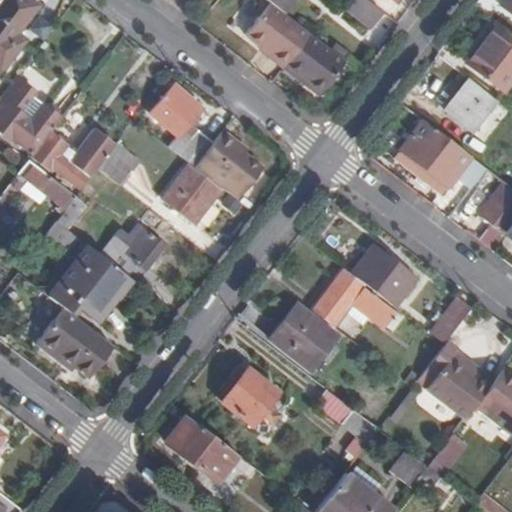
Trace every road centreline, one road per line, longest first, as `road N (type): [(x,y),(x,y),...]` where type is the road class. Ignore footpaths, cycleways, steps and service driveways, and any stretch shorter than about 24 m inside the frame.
road 1 (residential): [(327,158),(103,451)]
road 2 (residential): [(327,158),(119,0)]
road 3 (residential): [(511,299),(327,158)]
road 4 (residential): [(447,0),(327,158)]
road 5 (residential): [(0,373),(103,451)]
